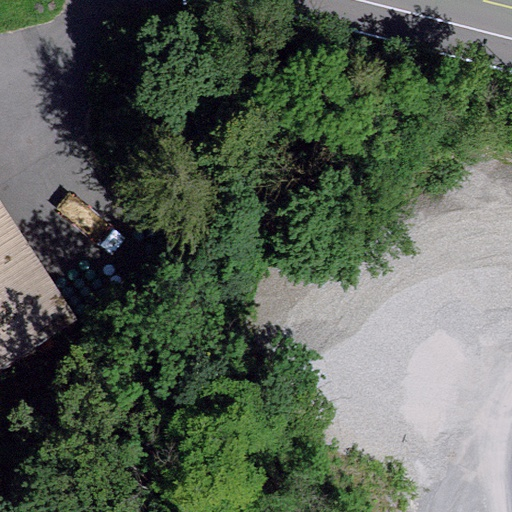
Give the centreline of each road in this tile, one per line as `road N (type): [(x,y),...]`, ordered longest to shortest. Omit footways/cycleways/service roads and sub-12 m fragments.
road 1 (unknown): [(511,97),(343,103),(277,122),(233,152),(206,263),(227,352),(165,447),(145,511)]
road 2 (primary): [(511,41),(346,0)]
